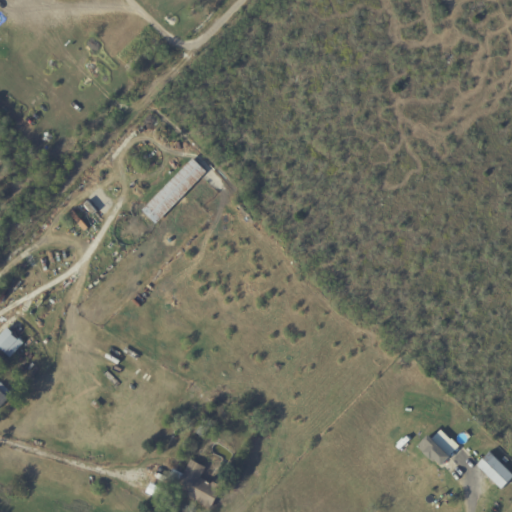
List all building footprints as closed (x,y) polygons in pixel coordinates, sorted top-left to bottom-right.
[(146,210),(196,159),(210,172),(160,224),(146,210)] [(94,203),(97,200),(103,207),(100,210),(94,203)] [(90,202),(100,212),(96,216),(86,205),(90,202)] [(0,291),(17,272),(23,277),(14,287),(15,288),(11,293),(12,294),(0,308),(0,291)] [(0,339),(11,328),(23,339),(27,344),(13,358),(8,353),(0,361),(0,339)] [(14,394),(0,410),(0,382),(1,381),(15,394),(14,394)] [(199,434),(204,426),(211,431),(207,438),(199,434)] [(461,446),(462,447),(453,456),(455,458),(446,467),(440,460),(436,463),(433,459),(428,453),(427,454),(420,447),(433,435),(436,439),(444,431),(454,441),(455,440),(461,446)] [(228,438),(234,443),(231,447),(225,442),(228,438)] [(493,480),(479,466),(492,453),(511,473),(511,481),(504,490),(493,480)] [(208,469),(204,479),(214,484),(215,482),(226,487),(215,510),(203,505),(204,504),(190,497),(191,494),(179,489),(181,485),(170,480),(175,470),(187,475),(193,461),(208,469)] [(164,488),(165,489),(160,499),(149,493),(154,483),(164,488)]
